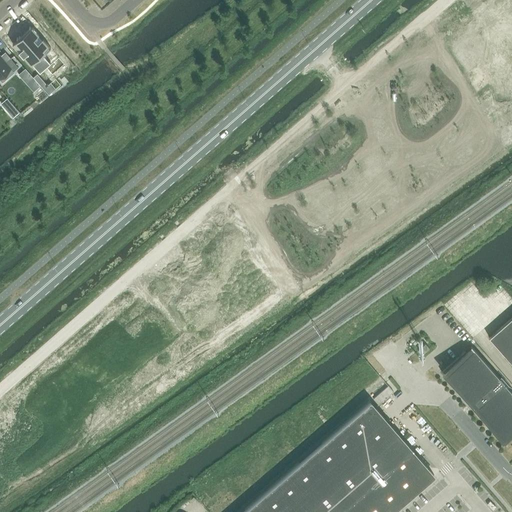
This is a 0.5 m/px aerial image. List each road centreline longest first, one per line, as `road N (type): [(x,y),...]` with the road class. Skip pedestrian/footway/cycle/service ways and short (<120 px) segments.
road 1 (residential): [(0,390),(447,0)]
road 2 (primary): [(0,325),(373,0)]
